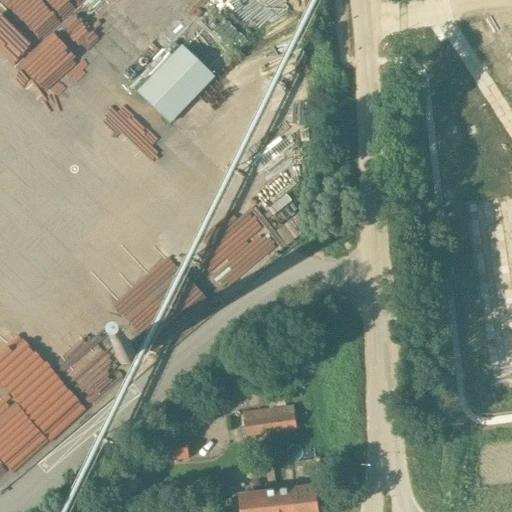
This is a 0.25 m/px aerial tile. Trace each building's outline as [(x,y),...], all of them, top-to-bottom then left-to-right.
[(75,15),(84,0),(51,0),(46,9),(42,6),(33,19),(4,47),(38,84),(49,91),(78,64),(74,60),(91,33),(75,15)] [(171,124),(215,78),(180,49),(138,91),(171,124)] [(511,51),(491,64),(506,90),(511,85),(511,51)] [(511,196),(470,201),(484,319),(505,316),(506,325),(511,324),(511,196)] [(135,323),(186,274),(124,211),(96,239),(93,235),(88,239),(103,254),(85,272),(135,323)] [(174,335),(211,301),(200,290),(164,323),(174,335)] [(127,344),(123,344),(119,346),(116,351),(116,354),(116,358),(119,362),(122,364),(126,365),(130,364),(134,362),(136,359),(137,355),(136,351),(134,347),(131,345),(127,344)] [(268,409),(271,435),(296,431),(294,406),(268,409)] [(246,438),(271,435),(268,409),(243,412),(246,438)] [(188,462),(187,451),(187,446),(168,448),(169,464),(170,464),(188,462)] [(276,508),(276,511),(317,511),(315,489),(278,493),(280,508),(276,508)] [(241,511),(276,511),(276,508),(280,508),(278,493),(240,497),(241,511)]
